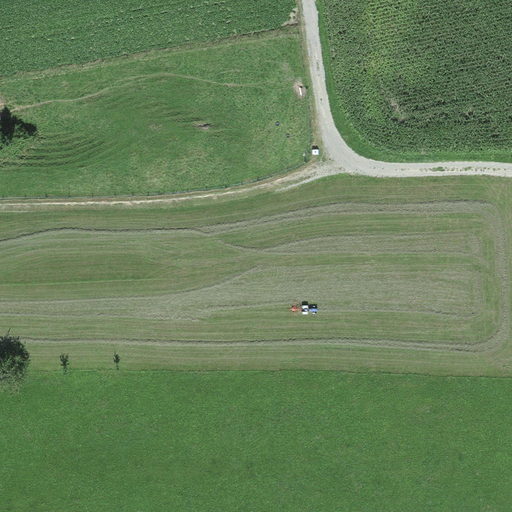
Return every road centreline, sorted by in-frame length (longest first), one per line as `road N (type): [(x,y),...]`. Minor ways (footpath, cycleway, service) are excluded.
road 1 (track): [(0,208),(207,199),(283,185),(342,153)]
road 2 (track): [(308,0),(321,100),(342,153),(386,170),(511,173)]
